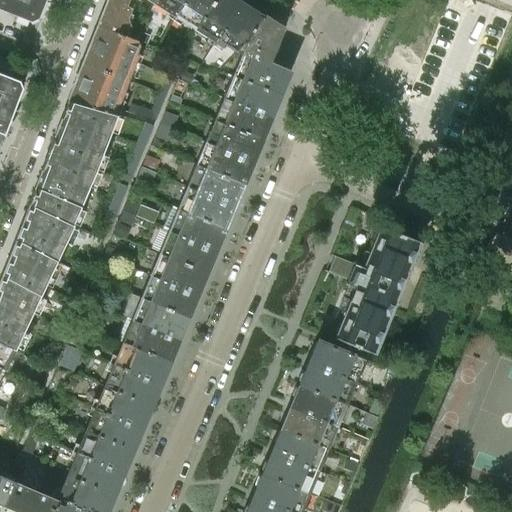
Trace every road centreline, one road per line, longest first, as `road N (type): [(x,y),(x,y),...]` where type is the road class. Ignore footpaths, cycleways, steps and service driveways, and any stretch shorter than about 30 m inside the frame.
road 1 (residential): [(147,511),(297,156)]
road 2 (residential): [(297,156),(411,197),(490,251)]
road 3 (residential): [(58,62),(0,213)]
road 4 (residential): [(297,156),(339,26)]
